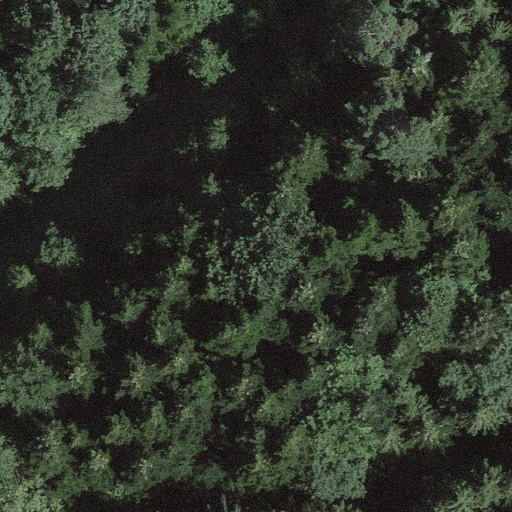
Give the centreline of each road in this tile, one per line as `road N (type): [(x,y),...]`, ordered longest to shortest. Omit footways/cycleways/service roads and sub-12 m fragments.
road 1 (track): [(0,273),(330,0)]
road 2 (track): [(266,511),(511,469)]
